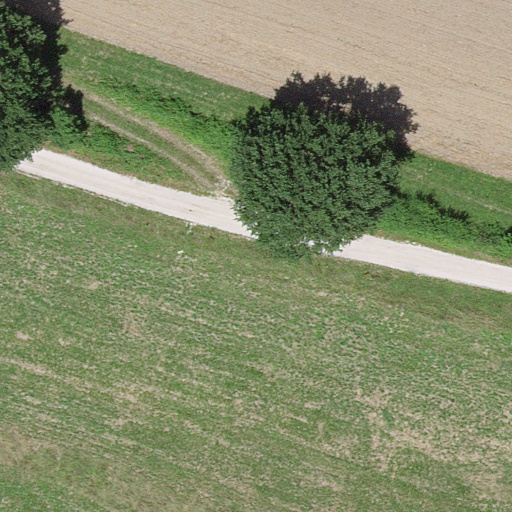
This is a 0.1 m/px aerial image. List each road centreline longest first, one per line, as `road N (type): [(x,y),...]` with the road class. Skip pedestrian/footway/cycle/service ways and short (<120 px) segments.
road 1 (track): [(511,285),(0,156)]
road 2 (track): [(202,212),(113,128),(0,72)]
